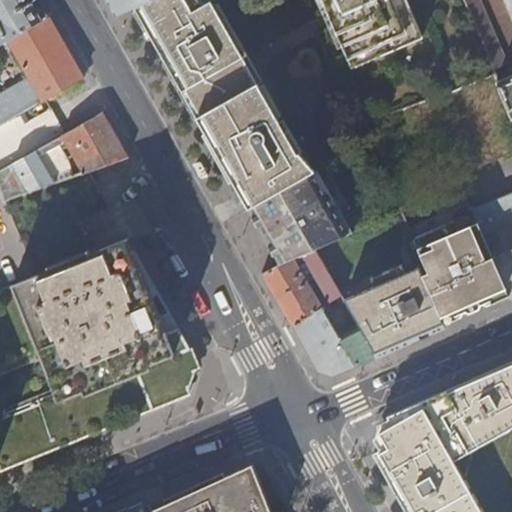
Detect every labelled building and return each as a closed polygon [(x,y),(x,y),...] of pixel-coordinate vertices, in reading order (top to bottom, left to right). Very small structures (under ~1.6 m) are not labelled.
[(38,0),(0,0),(0,45),(7,41),(48,17),(38,0)] [(107,0),(109,2),(116,15),(134,7),(150,0),(107,0)] [(150,0),(134,7),(135,8),(164,60),(220,159),(249,209),(316,172),(299,153),(297,154),(210,0),(150,0)] [(405,0),(321,0),(352,69),(422,38),(405,0)] [(511,0),(509,0),(511,7),(511,79),(497,85),(511,119),(511,118),(511,0)] [(67,50),(48,17),(7,41),(25,75),(21,77),(24,82),(28,80),(29,81),(0,97),(0,124),(45,99),(83,78),(67,50)] [(511,119),(497,85),(493,73),(476,80),(481,92),(474,95),(469,83),(363,125),(390,186),(451,161),(455,169),(457,174),(472,209),(511,194),(511,119)] [(3,201),(88,171),(115,162),(128,157),(114,133),(103,113),(66,134),(0,171),(0,199),(1,202),(3,201)] [(474,214),(472,209),(457,174),(447,178),(445,173),(455,169),(451,161),(390,186),(394,194),(403,190),(405,195),(396,199),(415,240),(474,214)] [(457,174),(455,169),(445,173),(447,178),(457,174)] [(101,192),(88,171),(3,201),(36,276),(0,290),(0,470),(2,470),(62,446),(108,428),(158,408),(186,397),(191,381),(198,362),(179,330),(166,335),(134,256),(127,239),(90,255),(77,222),(109,206),(101,192)] [(355,233),(318,171),(316,172),(249,209),(261,231),(281,266),(315,251),(355,233)] [(405,195),(403,190),(394,194),(396,199),(405,195)] [(511,194),(472,209),(474,214),(478,223),(508,290),(511,299),(511,298),(511,194)] [(508,290),(478,223),(418,249),(429,272),(449,315),(462,310),(488,298),(508,290)] [(318,372),(332,377),(376,358),(375,356),(360,330),(340,340),(308,285),(316,281),(329,305),(337,300),(340,305),(344,303),(343,301),(315,251),(281,266),(263,274),(280,304),(301,341),(318,372)] [(442,318),(422,275),(418,267),(404,274),(400,265),(371,278),(374,287),(343,301),(344,303),(360,330),(375,356),(392,349),(445,325),(442,318)] [(425,273),(422,275),(442,318),(446,317),(449,315),(429,272),(425,273)] [(511,511),(511,362),(443,392),(405,408),(388,416),(389,421),(383,423),(380,433),(377,442),(381,449),(373,453),(382,468),(407,511),(511,511)] [(270,511),(251,465),(177,498),(163,504),(151,510),(152,511),(270,511)]
